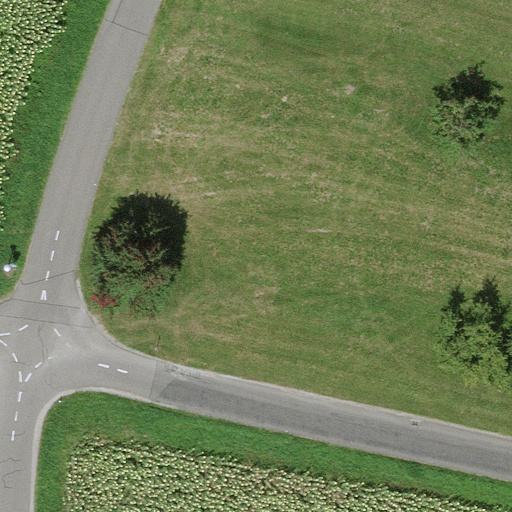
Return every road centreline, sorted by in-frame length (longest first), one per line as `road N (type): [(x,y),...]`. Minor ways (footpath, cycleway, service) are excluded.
road 1 (unclassified): [(511,462),(35,347)]
road 2 (unclassified): [(35,347),(76,179),(142,0)]
road 3 (unclassified): [(8,511),(35,347)]
